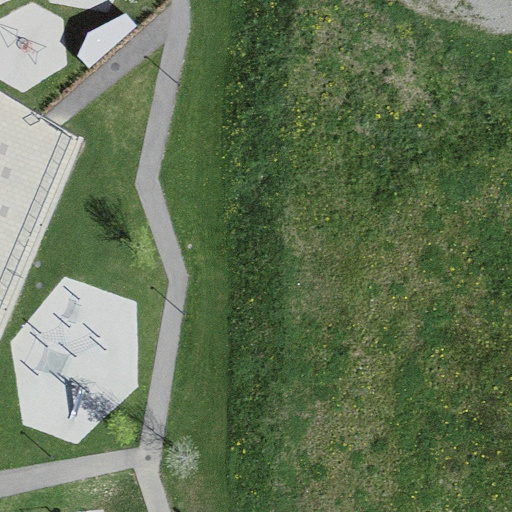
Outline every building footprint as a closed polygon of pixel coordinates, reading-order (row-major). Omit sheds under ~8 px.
[(0,0),(0,332),(82,136),(0,88),(0,0)] [(285,0),(282,138),(424,142),(427,0),(285,0)] [(78,56),(88,68),(136,26),(125,14),(88,34),(78,56)] [(282,138),(275,398),(417,402),(424,142),(282,138)] [(275,398),(272,511),(414,511),(417,402),(275,398)]
